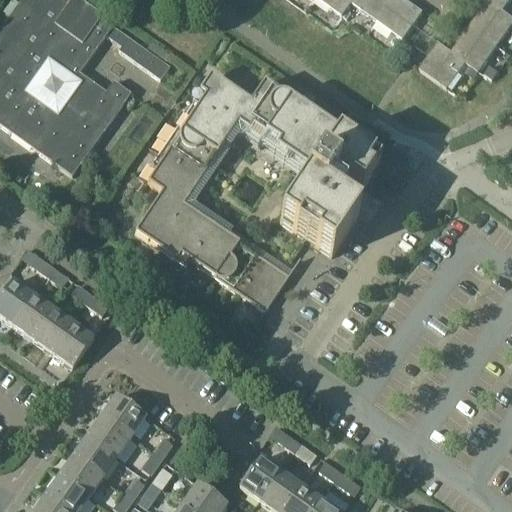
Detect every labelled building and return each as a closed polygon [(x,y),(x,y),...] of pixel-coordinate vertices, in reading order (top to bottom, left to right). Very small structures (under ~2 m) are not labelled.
[(0,129),(63,174),(72,180),(130,98),(113,86),(106,96),(79,77),(106,40),(121,50),(118,54),(160,84),(169,71),(112,30),(113,29),(101,21),(102,20),(73,0),(73,1),(71,0),(23,0),(19,7),(9,20),(0,33),(0,129)] [(317,0),(316,1),(342,20),(352,6),(351,6),(355,0),(317,0)] [(355,0),(351,6),(352,6),(378,25),(395,0),(355,0)] [(400,0),(395,0),(378,25),(402,42),(402,43),(403,43),(415,26),(422,17),(423,16),(401,0),(400,0)] [(511,0),(480,0),(487,5),(502,15),(511,0)] [(487,5),(469,31),(496,51),(511,28),(511,21),(502,15),(487,5)] [(451,56),(465,66),(465,67),(478,76),(496,51),(469,31),(451,56)] [(422,69),(419,73),(443,90),(447,93),(465,67),(465,66),(451,56),(442,49),(438,46),(422,69)] [(490,70),(484,79),(492,84),(498,75),(490,70)] [(161,197),(135,237),(151,248),(159,253),(176,265),(187,272),(190,266),(265,316),(289,281),(288,280),(183,210),(237,130),(248,138),(252,133),(279,151),(275,156),(288,165),(291,159),(304,167),(300,173),(310,180),(279,226),(296,237),(305,243),(306,244),(315,250),(331,261),(359,220),(338,206),(348,191),(349,190),(343,187),(346,183),(361,193),(362,193),(373,177),(380,166),(379,165),(378,166),(374,163),(337,138),(327,131),(264,88),(250,109),(210,82),(199,98),(186,117),(165,148),(151,169),(157,173),(147,187),(161,197)] [(37,261),(31,270),(46,281),(52,272),(37,261)] [(52,272),(46,281),(61,292),(63,289),(68,283),(63,280),(52,272)] [(0,321),(11,330),(33,300),(13,286),(8,292),(3,289),(2,290),(0,293),(0,321)] [(77,289),(70,298),(85,309),(92,300),(77,289)] [(33,300),(11,330),(31,344),(53,314),(33,300)] [(92,300),(85,309),(101,320),(107,311),(92,300)] [(53,314),(31,344),(52,358),(73,329),(53,314)] [(73,329),(52,358),(72,373),(93,343),(73,329)] [(115,401),(101,421),(107,425),(131,442),(145,422),(142,420),(138,417),(142,412),(141,412),(131,405),(127,409),(115,401)] [(101,421),(86,441),(117,462),(131,442),(107,425),(101,421)] [(285,438),(279,447),(294,458),(301,449),(285,438)] [(86,441),(72,461),(103,482),(117,462),(86,441)] [(163,442),(152,458),(161,464),(172,449),(163,442)] [(301,449),(294,458),(309,468),(316,459),(301,449)] [(152,458),(141,473),(150,479),(161,464),(152,458)] [(72,461),(58,481),(63,484),(88,502),(103,482),(72,461)] [(248,480),(239,492),(260,507),(281,477),(260,462),(256,469),(251,465),(250,466),(243,476),(248,480)] [(325,466),(319,475),(334,486),(340,477),(325,466)] [(162,473),(151,488),(160,494),(171,479),(162,473)] [(281,477),(260,507),(267,511),(285,511),(301,491),(281,477)] [(340,477),(334,486),(349,497),(356,488),(340,477)] [(58,481),(44,501),(59,511),(81,511),(88,502),(63,484),(58,481)] [(134,482),(123,497),(132,504),(143,488),(134,482)] [(151,488),(141,503),(150,510),(160,494),(151,488)] [(196,489),(182,509),(185,511),(225,511),(227,510),(217,503),(196,489)] [(301,491),(285,511),(315,511),(321,505),(301,491)] [(123,497),(112,511),(126,511),(132,504),(123,497)] [(59,511),(44,501),(36,511),(59,511)]
